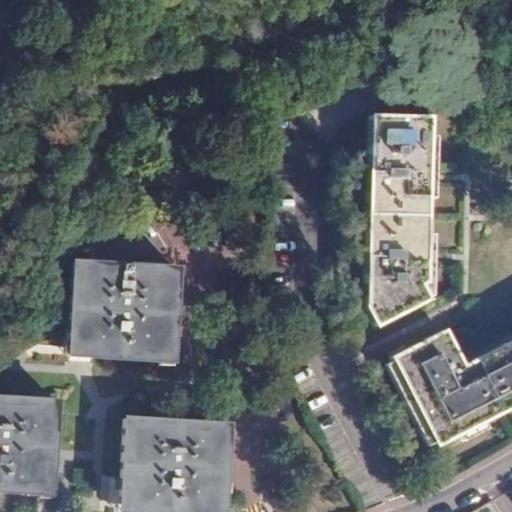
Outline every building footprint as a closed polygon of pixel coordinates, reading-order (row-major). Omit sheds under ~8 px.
[(454,125),(395,115),(363,306),(374,327),(427,303),(422,290),(426,288),(454,125)] [(173,269),(68,263),(63,357),(168,363),(173,269)] [(511,340),(457,366),(442,333),(388,358),(431,447),(511,407),(511,340)] [(54,400),(0,397),(0,492),(49,496),(54,400)] [(219,511),(224,424),(121,417),(115,511),(219,511)]
